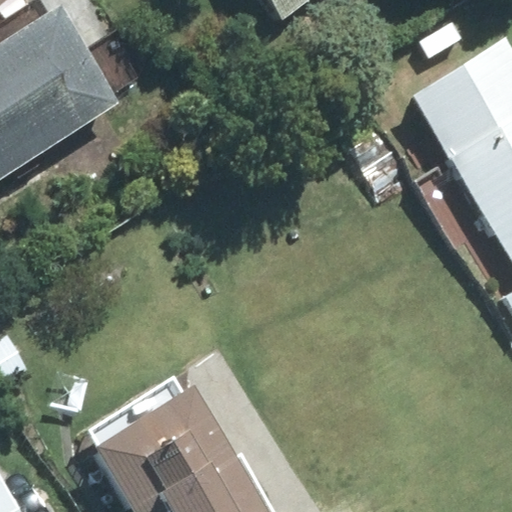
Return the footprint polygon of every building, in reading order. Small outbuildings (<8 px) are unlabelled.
[(248,0),(276,34),(316,0),(248,0)] [(0,183),(105,113),(38,12),(0,37),(0,183)] [(428,203),(511,331),(511,78),(489,44),(398,104),(452,187),(428,203)] [(251,511),(174,392),(72,457),(107,511),(251,511)] [(0,511),(10,511),(0,496),(0,511)]
